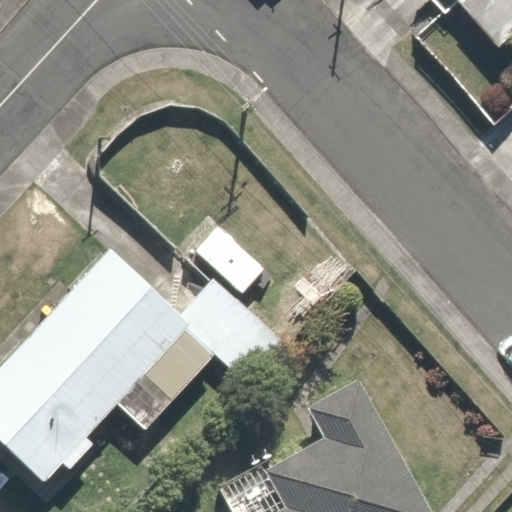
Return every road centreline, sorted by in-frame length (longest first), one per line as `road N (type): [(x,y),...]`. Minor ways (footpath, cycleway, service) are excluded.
road 1 (residential): [(511,294),(249,0)]
road 2 (residential): [(0,111),(100,0)]
